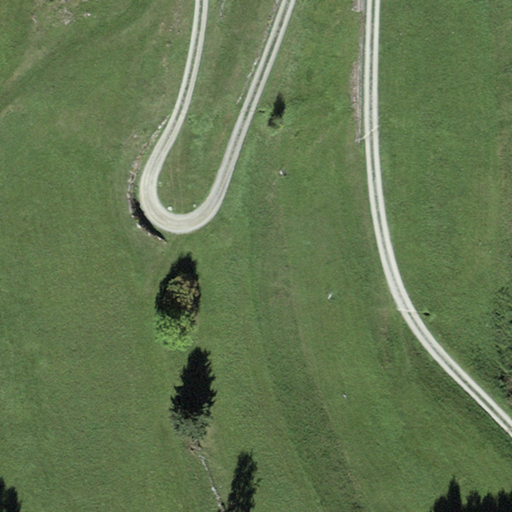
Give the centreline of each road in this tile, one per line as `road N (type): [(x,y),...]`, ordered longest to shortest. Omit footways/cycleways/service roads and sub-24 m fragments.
road 1 (track): [(203,0),(191,80),(148,188),(157,215),(180,223),(204,217),(221,196),(290,0)]
road 2 (track): [(374,0),(371,135),(389,264),(425,338),(511,428)]
